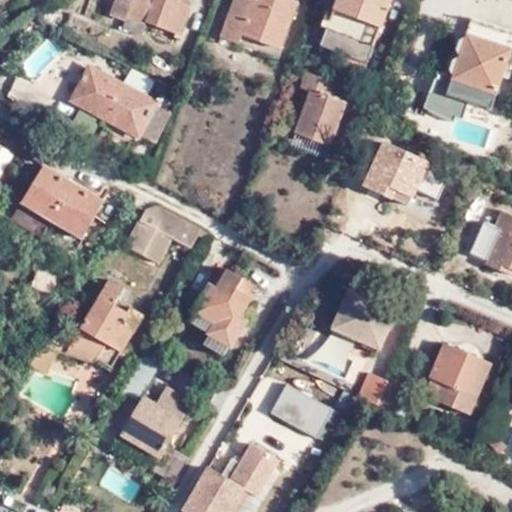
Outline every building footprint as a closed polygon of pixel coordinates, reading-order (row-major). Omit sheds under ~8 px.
[(131,0),(131,1),(128,0),(112,0),(107,14),(124,20),(125,15),(177,34),(187,6),(169,0),(131,0)] [(232,0),(215,48),(230,54),(234,44),(274,59),(295,3),(286,0),(232,0)] [(336,0),(329,18),(327,26),(320,44),(343,54),(338,66),(361,75),(389,0),(336,0)] [(327,26),(329,18),(324,16),(321,24),(327,26)] [(511,30),(473,18),(467,34),(511,49),(511,45),(511,30)] [(511,49),(467,34),(452,76),(446,94),(471,101),(491,108),(511,49)] [(154,104),(91,70),(74,100),(136,133),(154,104)] [(446,94),(452,76),(438,71),(424,109),(455,123),(457,117),(464,120),(471,101),(446,94)] [(293,132),(327,144),(344,101),(326,95),(331,82),(305,72),(300,86),(310,91),(293,132)] [(135,74),(132,80),(145,87),(149,81),(135,74)] [(170,111),(154,104),(136,133),(158,146),(170,111)] [(323,155),(327,144),(293,132),(289,142),(323,155)] [(382,143),(362,186),(405,205),(426,163),(382,143)] [(502,170),(511,175),(511,161),(507,159),(502,170)] [(102,197),(41,163),(19,198),(81,234),(102,197)] [(0,185),(4,189),(11,178),(2,173),(0,175),(0,185)] [(191,243),(199,227),(155,202),(148,203),(145,204),(125,240),(156,259),(171,234),(191,243)] [(507,262),(511,264),(511,207),(504,204),(497,221),(502,224),(487,259),(504,267),(507,262)] [(53,293),(59,277),(39,269),(33,286),(53,293)] [(201,294),(191,310),(212,323),(206,334),(227,346),(238,328),(231,323),(247,297),(245,296),(251,284),(224,269),(207,297),(201,294)] [(107,274),(68,342),(93,357),(105,340),(119,348),(141,310),(128,303),(124,309),(111,300),(122,283),(107,274)] [(342,323),(338,331),(375,348),(397,300),(351,281),(334,319),(342,323)] [(212,323),(191,310),(184,321),(206,334),(212,323)] [(330,328),(338,331),(342,323),(334,319),(330,328)] [(227,346),(206,334),(201,342),(223,354),(227,346)] [(46,335),(31,361),(52,368),(60,340),(46,335)] [(93,357),(107,367),(119,348),(105,340),(93,357)] [(64,349),(92,360),(93,357),(68,342),(64,349)] [(489,364),(444,343),(428,378),(439,382),(432,397),(466,412),(489,364)] [(355,396),(362,399),(373,405),(383,382),(366,373),(355,396)] [(383,382),(373,405),(391,413),(392,411),(400,393),(401,390),(383,382)] [(269,417),(316,442),(333,413),(285,387),(269,417)] [(409,398),(400,393),(392,411),(402,415),(409,398)] [(104,418),(87,449),(142,481),(174,428),(149,413),(142,423),(138,431),(125,423),(121,429),(104,418)] [(138,431),(142,423),(130,416),(125,423),(138,431)] [(196,489),(183,511),(247,511),(267,479),(231,459),(221,476),(208,468),(196,489)]
